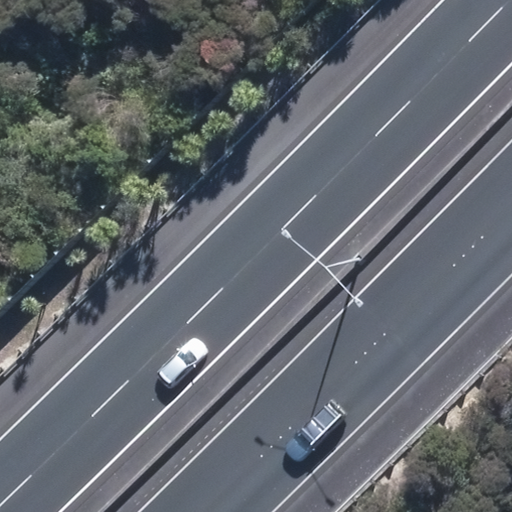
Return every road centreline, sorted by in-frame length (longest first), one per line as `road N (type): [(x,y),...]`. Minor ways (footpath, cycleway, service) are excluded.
road 1 (motorway): [(0,506),(220,297),(509,0)]
road 2 (motorway): [(511,205),(216,511)]
